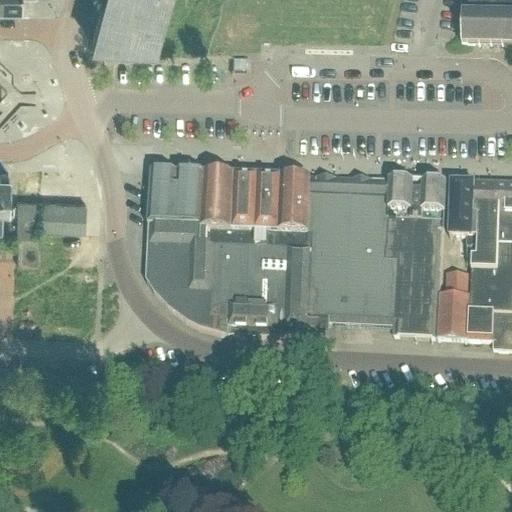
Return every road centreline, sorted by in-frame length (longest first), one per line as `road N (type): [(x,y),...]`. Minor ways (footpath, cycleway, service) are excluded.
road 1 (unclassified): [(149,317),(184,343),(229,357),(511,371)]
road 2 (unclassified): [(149,317),(117,258),(111,187),(86,111)]
road 3 (residential): [(149,317),(105,348),(0,346)]
